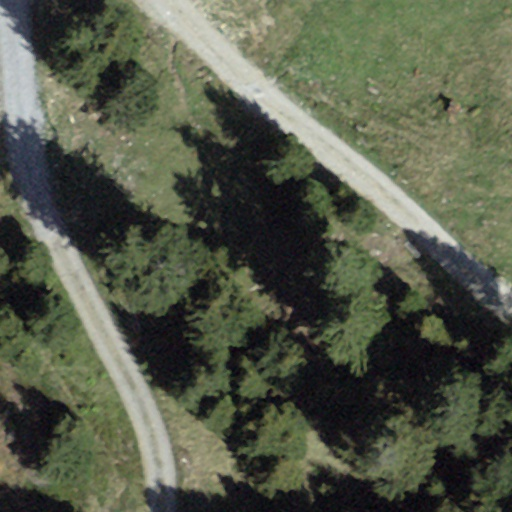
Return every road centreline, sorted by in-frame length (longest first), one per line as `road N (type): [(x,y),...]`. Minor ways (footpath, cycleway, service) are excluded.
road 1 (track): [(158,511),(158,454),(130,378),(44,232),(12,109),(8,0)]
road 2 (track): [(153,0),(511,305)]
